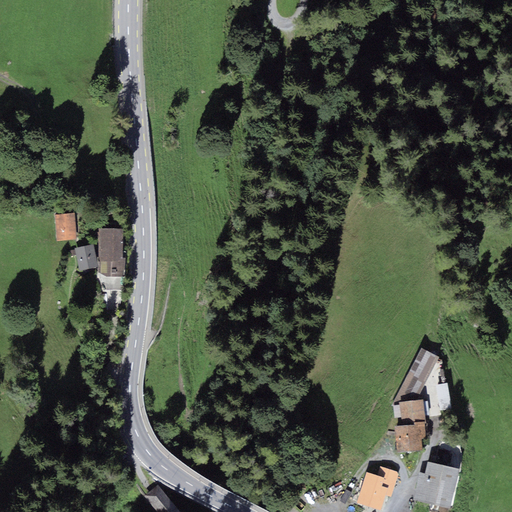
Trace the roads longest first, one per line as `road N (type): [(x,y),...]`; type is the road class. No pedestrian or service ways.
road 1 (primary): [(241,511),(163,467),(132,419),(143,238),(129,0)]
road 2 (track): [(0,76),(37,106),(34,137),(59,175),(65,205)]
